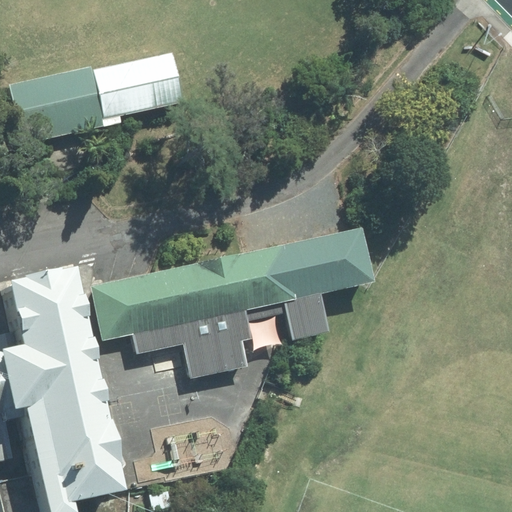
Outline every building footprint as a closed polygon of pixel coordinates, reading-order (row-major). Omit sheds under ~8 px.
[(151,57),(0,83),(0,143),(162,115),(151,57)] [(351,239),(106,285),(117,345),(363,299),(351,239)] [(127,511),(134,511),(84,286),(0,304),(0,306),(8,344),(0,345),(0,435),(27,429),(45,511),(127,511)] [(375,376),(395,329),(375,320),(354,367),(375,376)] [(431,376),(387,366),(382,387),(427,397),(431,376)]
